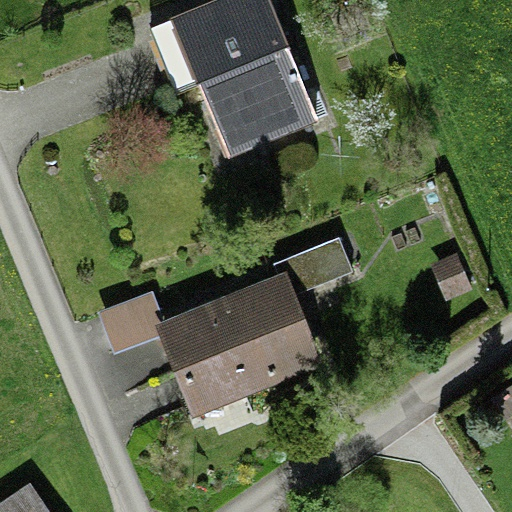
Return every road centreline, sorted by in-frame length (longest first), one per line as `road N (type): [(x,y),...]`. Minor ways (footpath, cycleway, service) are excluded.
road 1 (residential): [(0,182),(133,511)]
road 2 (residential): [(511,330),(250,511)]
